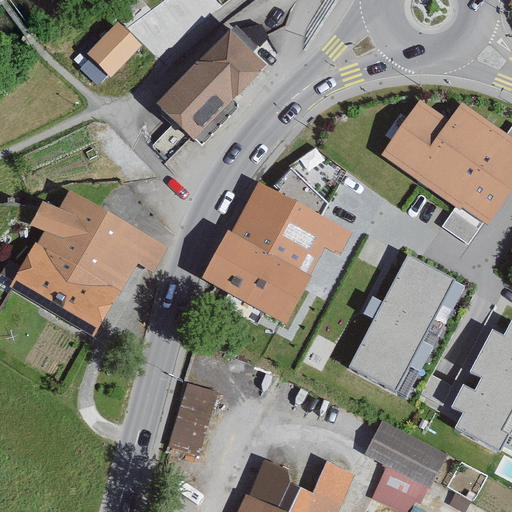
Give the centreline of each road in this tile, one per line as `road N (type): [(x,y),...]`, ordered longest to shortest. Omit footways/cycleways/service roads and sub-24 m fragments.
road 1 (primary): [(297,93),(235,158),(208,209),(183,268),(119,511)]
road 2 (primary): [(378,3),(337,58),(297,93)]
